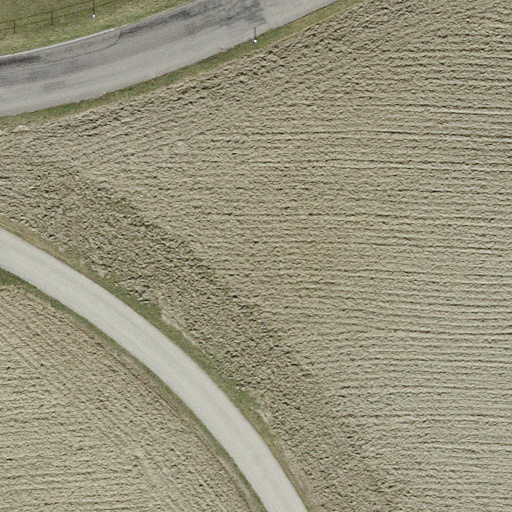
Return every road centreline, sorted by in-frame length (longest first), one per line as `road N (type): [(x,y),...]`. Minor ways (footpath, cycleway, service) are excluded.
road 1 (track): [(0,250),(182,372),(275,511)]
road 2 (tertiary): [(266,0),(152,52),(49,86),(0,91)]
